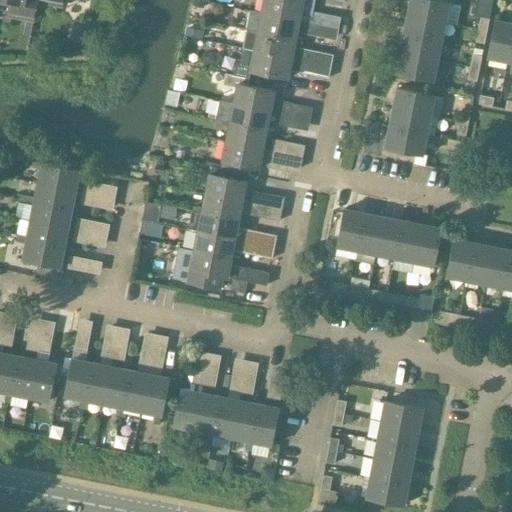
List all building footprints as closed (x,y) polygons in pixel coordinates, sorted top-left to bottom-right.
[(0,0),(0,1),(9,3),(6,16),(32,22),(36,1),(35,0),(0,0)] [(250,11),(319,25),(318,26),(322,26),(325,15),(316,13),(316,16),(311,15),(314,5),(287,0),(262,0),(260,12),(250,11)] [(409,0),(406,16),(445,24),(445,22),(456,24),(460,5),(454,4),(454,0),(409,0)] [(250,11),(246,30),(295,40),(297,31),(305,33),(306,31),(317,34),(318,26),(319,25),(250,11)] [(406,16),(403,35),(441,43),(445,24),(406,16)] [(480,17),(478,30),(487,32),(490,19),(480,17)] [(487,59),(507,63),(511,37),(511,23),(495,20),(487,59)] [(246,30),(242,50),(330,67),(333,55),(298,49),(298,51),(293,50),(295,40),(246,30)] [(475,42),(485,44),(487,32),(478,30),(475,42)] [(399,54),(438,62),(441,43),(403,35),(399,54)] [(225,74),(224,75),(249,80),(251,72),(287,79),(289,68),(294,70),(294,72),(328,79),(330,67),(242,50),(240,64),(236,63),(234,75),(225,74)] [(395,74),(434,81),(438,62),(399,54),(395,74)] [(470,67),(479,69),(482,57),(473,55),(470,67)] [(468,79),(477,81),(479,69),(470,67),(468,79)] [(218,102),(270,112),(277,113),(290,116),(292,104),(280,102),(280,103),(272,102),(274,91),(248,86),(249,80),(224,75),(223,85),(236,88),(233,103),(218,100),(218,102)] [(392,109),(430,117),(434,98),(396,90),(392,109)] [(479,104),(492,107),(494,98),(480,95),(479,104)] [(220,120),(220,121),(267,131),(268,122),(270,112),(218,102),(214,119),(220,120)] [(388,128),(427,136),(430,117),(392,109),(388,128)] [(461,109),(459,122),(468,123),(470,111),(461,109)] [(290,116),(277,113),(270,112),(268,122),(275,123),(275,125),(288,127),(290,116)] [(228,126),(225,142),(263,149),(267,131),(220,121),(220,125),(228,126)] [(456,134),(465,136),(468,123),(459,122),(456,134)] [(384,148),(423,156),(427,136),(388,128),(384,148)] [(267,162),(300,169),(302,158),(282,154),(283,153),(270,151),(263,149),(225,142),(221,162),(259,169),(261,159),(268,160),(267,162)] [(270,151),(283,153),(284,145),(272,142),(270,151)] [(451,160),(460,162),(463,148),(454,147),(451,160)] [(37,184),(75,191),(78,171),(40,164),(37,184)] [(208,174),(205,194),(243,202),(247,182),(208,174)] [(33,203),(71,210),(75,191),(37,184),(33,203)] [(82,193),(95,195),(97,187),(84,184),(82,193)] [(81,201),(93,204),(95,195),(82,193),(81,201)] [(193,206),(192,212),(239,221),(241,212),(247,213),(247,215),(279,221),(281,209),(249,203),(243,202),(205,194),(202,207),(193,206)] [(249,203),(281,209),(284,198),(264,194),(263,197),(251,195),(249,203)] [(143,210),(159,213),(161,205),(145,202),(143,210)] [(33,203),(29,222),(67,229),(71,210),(33,203)] [(337,248),(356,252),(364,213),(344,209),(337,248)] [(197,231),(197,232),(274,247),(276,236),(237,228),(239,221),(192,212),(189,229),(197,231)] [(356,252),(375,256),(383,217),(364,213),(356,252)] [(375,256),(394,259),(402,221),(383,217),(375,256)] [(141,220),(139,232),(155,236),(157,223),(141,220)] [(394,259),(413,263),(421,224),(402,221),(394,259)] [(25,241),(63,248),(67,229),(29,222),(25,241)] [(75,230),(88,233),(89,224),(77,222),(75,230)] [(413,263),(433,267),(441,228),(421,224),(413,263)] [(73,239),(86,241),(88,233),(75,230),(73,239)] [(197,232),(193,251),(231,258),(233,248),(240,250),(239,253),(271,259),(274,247),(197,232)] [(466,281),(474,243),(453,239),(446,278),(466,281)] [(22,260),(60,268),(63,248),(25,241),(22,260)] [(485,285),(493,247),(474,243),(466,281),(465,286),(474,287),(475,283),(485,285)] [(485,285),(505,289),(511,251),(511,250),(493,247),(485,285)] [(187,283),(219,289),(220,288),(219,288),(221,277),(266,286),(268,273),(236,267),(236,270),(229,269),(231,258),(193,251),(187,283)] [(67,269),(80,272),(82,262),(69,260),(67,269)] [(328,290),(342,293),(344,284),(330,282),(328,290)] [(355,295),(367,298),(369,289),(357,287),(355,295)] [(367,298),(380,300),(381,292),(369,289),(367,298)] [(392,303),(405,305),(407,297),(394,294),(392,303)] [(405,305),(417,308),(419,299),(407,297),(405,305)] [(438,320),(451,323),(453,314),(439,311),(438,320)] [(464,325),(477,328),(479,319),(466,317),(464,325)] [(477,328),(489,330),(490,322),(479,319),(477,328)] [(502,332),(511,334),(511,325),(504,324),(502,332)] [(0,341),(0,345),(8,347),(10,334),(2,332),(0,341)] [(28,351),(37,352),(39,340),(31,338),(28,351)] [(73,351),(83,353),(85,340),(76,338),(73,351)] [(37,352),(45,354),(48,341),(39,340),(37,352)] [(103,357),(112,358),(114,346),(106,344),(103,357)] [(112,358),(120,360),(123,347),(114,346),(112,358)] [(141,364),(150,366),(152,353),(144,351),(141,364)] [(3,402),(8,402),(16,357),(0,353),(0,392),(4,394),(3,402)] [(150,366),(158,367),(161,355),(152,353),(150,366)] [(8,402),(12,403),(13,395),(28,398),(36,360),(16,357),(8,402)] [(82,409),(91,362),(72,358),(64,397),(80,400),(78,408),(82,409)] [(36,360),(28,398),(48,402),(55,364),(36,360)] [(103,404),(110,366),(91,362),(82,409),(88,410),(89,402),(103,404)] [(120,417),(129,370),(110,366),(103,404),(117,407),(115,416),(120,417)] [(127,409),(141,412),(148,374),(129,370),(120,417),(125,418),(127,409)] [(194,383),(202,385),(205,373),(196,371),(194,383)] [(202,385),(211,387),(213,374),(205,373),(202,385)] [(153,424),(159,425),(161,416),(168,378),(148,374),(141,412),(155,415),(153,424)] [(231,391),(240,393),(242,380),(234,378),(231,391)] [(240,393),(248,394),(251,382),(242,380),(240,393)] [(269,398),(279,400),(281,388),(272,386),(269,398)] [(194,431),(201,393),(182,389),(174,427),(173,436),(179,437),(180,428),(194,431)] [(211,443),(220,397),(201,393),(194,431),(208,434),(207,442),(211,443)] [(231,438),(239,400),(220,397),(211,443),(217,444),(218,436),(231,438)] [(244,450),(248,450),(258,404),(239,400),(231,438),(246,441),(244,450)] [(335,412),(344,414),(346,402),(337,400),(335,412)] [(381,421),(419,428),(423,408),(385,401),(381,421)] [(248,450),(254,452),(256,443),(270,446),(277,408),(258,404),(248,450)] [(333,425),(341,427),(344,414),(335,412),(333,425)] [(381,421),(377,440),(415,447),(419,428),(381,421)] [(328,450),(337,452),(339,440),(330,438),(328,450)] [(374,459),(412,466),(415,447),(377,440),(374,459)] [(326,463),(334,465),(337,452),(328,450),(326,463)] [(370,478),(408,485),(412,466),(374,459),(370,478)] [(318,500),(336,504),(338,492),(329,490),(332,478),(323,476),(318,500)] [(367,498),(404,505),(408,485),(370,478),(367,498)]
